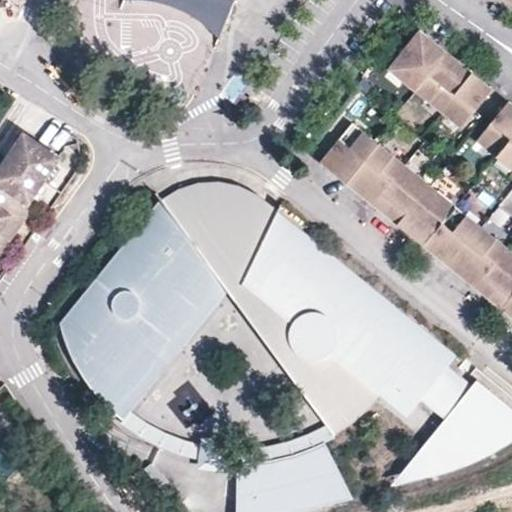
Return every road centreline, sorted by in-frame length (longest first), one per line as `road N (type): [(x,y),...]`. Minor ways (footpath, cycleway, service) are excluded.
road 1 (residential): [(120,511),(65,442),(18,363),(13,334),(19,302),(130,145)]
road 2 (residential): [(257,143),(279,175),(511,363)]
road 3 (residential): [(257,143),(358,0)]
road 4 (residential): [(130,145),(13,67)]
road 5 (residential): [(130,145),(257,143)]
